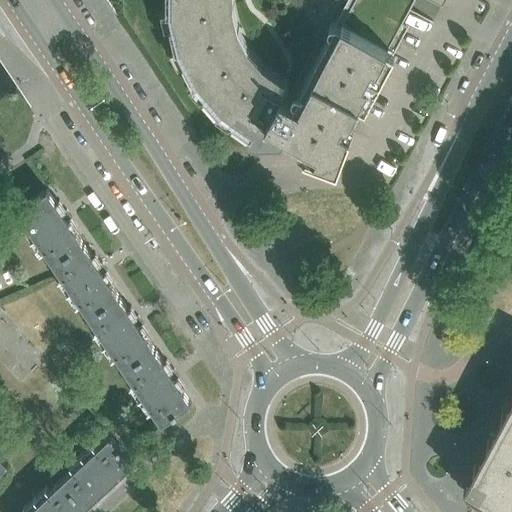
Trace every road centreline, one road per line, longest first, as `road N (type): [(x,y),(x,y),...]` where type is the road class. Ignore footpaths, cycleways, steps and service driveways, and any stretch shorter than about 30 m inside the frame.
road 1 (tertiary): [(10,0),(269,381)]
road 2 (tertiary): [(299,364),(55,0)]
road 3 (tertiary): [(511,44),(369,339),(342,369)]
road 4 (unknown): [(61,77),(54,139),(89,210),(168,316),(227,348)]
road 5 (tertiary): [(370,393),(511,118)]
